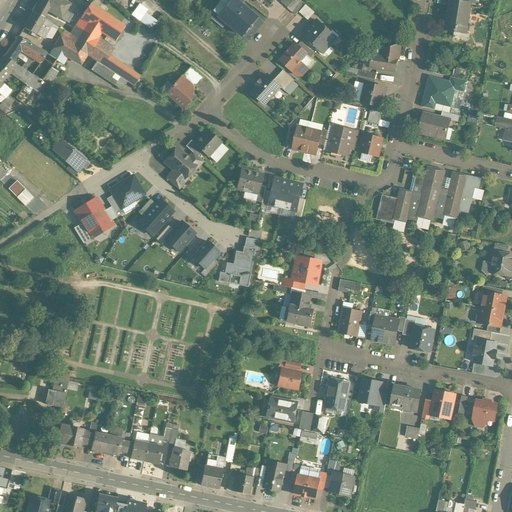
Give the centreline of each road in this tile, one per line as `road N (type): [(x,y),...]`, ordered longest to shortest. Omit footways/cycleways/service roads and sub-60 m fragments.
road 1 (secondary): [(260,511),(0,455)]
road 2 (residential): [(207,113),(0,245)]
road 3 (residential): [(393,143),(384,175),(363,180),(260,157),(207,113)]
road 4 (residential): [(511,391),(321,347)]
road 5 (residential): [(422,0),(393,143)]
road 6 (track): [(58,65),(142,97),(184,128)]
road 7 (track): [(141,0),(154,12),(160,6),(241,75)]
road 8 (residential): [(511,172),(393,143)]
